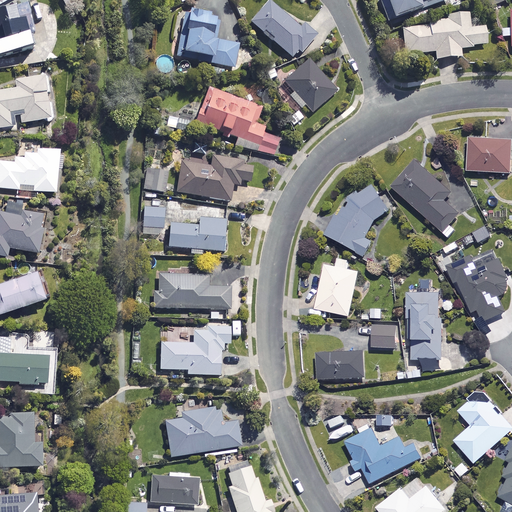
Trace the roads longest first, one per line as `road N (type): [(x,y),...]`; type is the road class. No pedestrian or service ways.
road 1 (residential): [(324,511),(285,426),(271,367),(273,264),(293,196),(311,170),(388,113)]
road 2 (residential): [(388,113),(418,101),(511,91)]
road 3 (residential): [(334,0),(388,113)]
